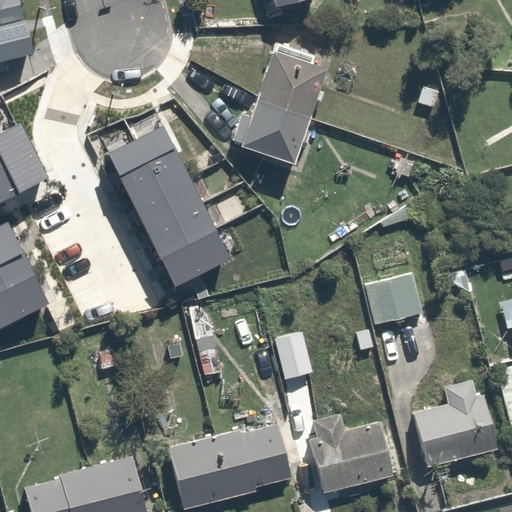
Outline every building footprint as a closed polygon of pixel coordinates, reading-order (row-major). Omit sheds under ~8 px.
[(0,0),(0,60),(28,54),(14,0),(0,0)] [(269,0),(272,10),(311,0),(269,0)] [(244,111),(234,138),(290,159),(329,55),(278,37),(250,113),(244,111)] [(453,105),(461,146),(505,137),(501,117),(511,115),(508,94),(453,105)] [(7,113),(0,118),(0,194),(23,226),(67,194),(7,113)] [(186,157),(121,176),(134,223),(200,204),(186,157)] [(241,181),(203,193),(215,234),(254,223),(241,181)] [(359,284),(370,325),(422,311),(411,270),(359,284)] [(179,281),(142,291),(148,315),(185,306),(179,281)] [(210,314),(188,319),(196,350),(218,345),(210,314)] [(301,323),(268,332),(281,381),(314,372),(301,323)] [(111,340),(112,349),(96,352),(100,372),(128,367),(123,338),(111,340)] [(511,361),(493,367),(511,440),(511,361)] [(447,406),(412,414),(427,473),(498,455),(478,375),(442,385),(447,406)] [(292,415),(163,442),(178,508),(306,480),(292,415)] [(346,495),(394,486),(383,422),(307,436),(318,493),(345,488),(346,495)] [(144,511),(132,458),(20,486),(26,511),(144,511)]
